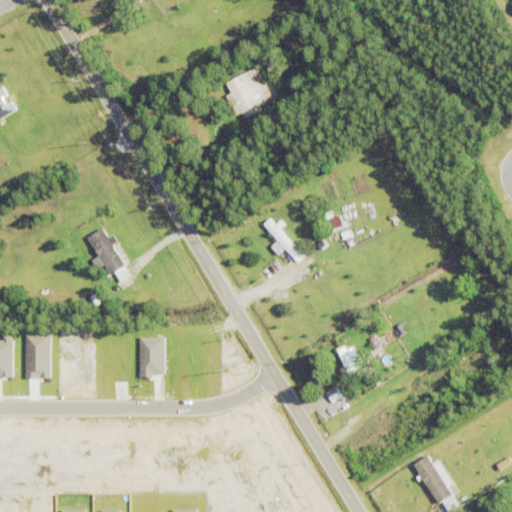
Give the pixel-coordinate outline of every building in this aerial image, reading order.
[(232,93),(227,84),(257,67),(274,99),(260,107),(262,110),(246,119),(242,113),(237,116),(226,97),(232,93)] [(288,92),(302,83),(310,96),(296,104),(288,92)] [(0,88),(3,87),(8,95),(4,98),(8,104),(12,102),(17,110),(0,121),(0,88)] [(326,221),(340,216),(343,226),(329,231),(326,221)] [(295,259),(286,249),(279,255),(271,247),(278,241),(264,225),(270,219),(301,253),(295,259)] [(89,238),(103,229),(126,267),(112,276),(89,238)] [(341,233),(347,231),(350,238),(344,240),(341,233)] [(379,346),(380,348),(375,351),(369,339),(375,336),(376,339),(389,333),(393,339),(379,346)] [(365,363),(360,364),(361,368),(355,371),(356,374),(349,377),(347,373),(342,375),(340,369),(344,367),(338,350),(345,347),(347,350),(353,348),(356,355),(361,353),(365,363)] [(326,394),(337,387),(343,397),(333,404),(326,394)] [(437,459),(432,463),(427,456),(413,465),(438,504),(452,495),(447,487),(453,483),(437,459)]
